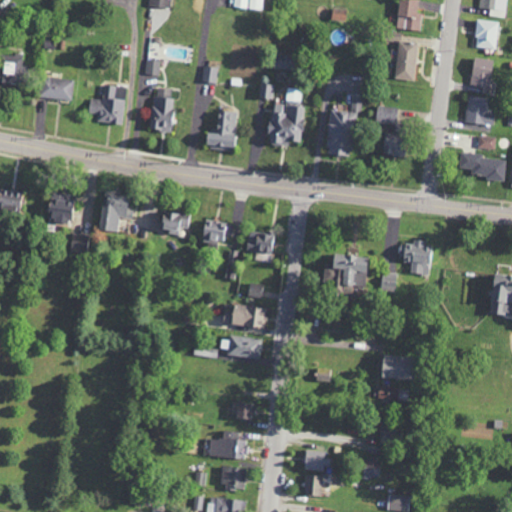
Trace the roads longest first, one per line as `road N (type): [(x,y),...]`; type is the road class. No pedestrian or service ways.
road 1 (secondary): [(511,212),(178,170),(0,137)]
road 2 (residential): [(272,511),(307,187)]
road 3 (residential): [(431,202),(456,0)]
